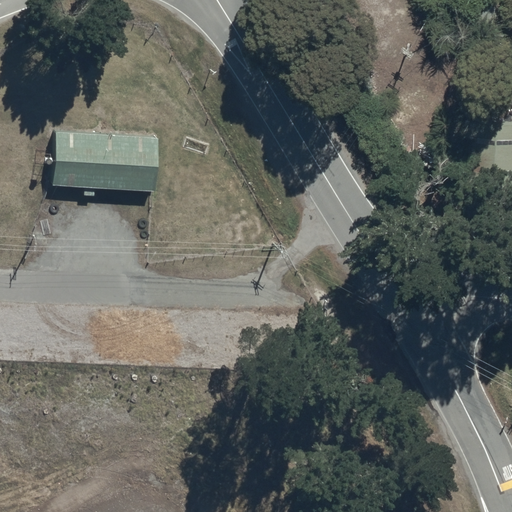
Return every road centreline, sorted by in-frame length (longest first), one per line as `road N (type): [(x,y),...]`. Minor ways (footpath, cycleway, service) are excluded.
road 1 (unclassified): [(226,19),(397,295)]
road 2 (unclassified): [(397,295),(487,450),(510,511)]
